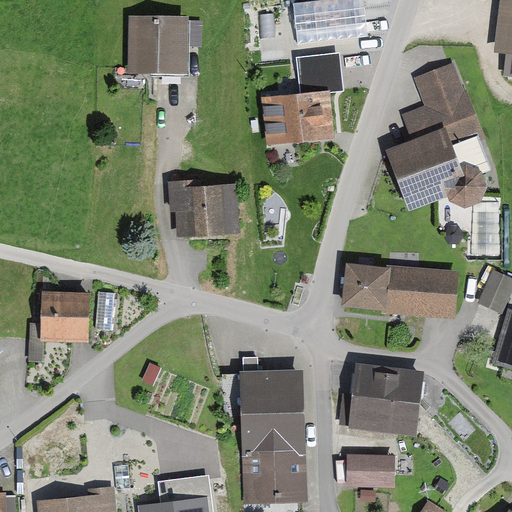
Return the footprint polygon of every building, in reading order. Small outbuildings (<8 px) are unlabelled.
[(364,0),(344,0),(294,6),(299,46),(369,38),(364,0)] [(511,0),(501,0),(495,56),(504,57),(502,79),(511,80),(511,0)] [(190,22),(132,20),(131,75),(189,77),(189,49),(190,22)] [(203,22),(190,22),(189,49),(202,49),(203,22)] [(327,56),(291,60),(294,98),(331,95),(327,56)] [(416,145),(388,157),(412,214),(448,200),(451,208),(466,213),(482,207),(488,193),(481,176),(490,172),(478,141),(483,139),(466,95),(464,96),(452,67),(417,81),(428,109),(405,118),(416,145)] [(294,98),(263,101),(268,150),(335,143),(331,95),(294,98)] [(198,186),(169,187),(170,217),(176,217),(177,241),(240,239),(238,188),(198,190),(198,186)] [(279,212),(273,214),(276,222),(282,220),(279,212)] [(449,226),(445,236),(448,244),(458,245),(462,241),(462,232),(457,227),(449,226)] [(391,272),(347,268),(343,311),(387,315),(391,272)] [(459,278),(391,272),(387,315),(455,321),(459,278)] [(511,281),(493,273),(479,305),(502,316),(511,293),(511,281)] [(115,296),(100,295),(97,330),(112,332),(115,296)] [(92,298),(43,296),(42,345),(90,347),(92,298)] [(511,312),(509,312),(491,366),(511,372),(511,312)] [(258,360),(242,361),(242,376),(243,418),(243,458),(306,457),(305,374),(259,375),(258,360)] [(151,363),(143,381),(154,385),(161,368),(151,363)] [(358,367),(353,401),(421,411),(425,377),(358,367)] [(243,418),(242,376),(222,376),(223,418),(243,418)] [(421,411),(353,401),(349,432),(417,441),(421,411)] [(306,457),(243,458),(244,507),(307,506),(306,457)] [(397,458),(349,458),(349,488),(397,488),(397,458)] [(129,468),(116,469),(118,491),(130,491),(129,468)] [(159,484),(162,506),(208,501),(213,500),(210,477),(159,484)] [(86,502),(41,507),(41,511),(117,511),(115,488),(85,491),(86,502)] [(0,511),(9,511),(9,494),(0,494),(0,511)] [(387,496),(377,496),(377,509),(387,510),(387,496)] [(162,506),(139,509),(139,511),(208,511),(208,501),(162,506)] [(444,511),(430,503),(423,511),(444,511)]
